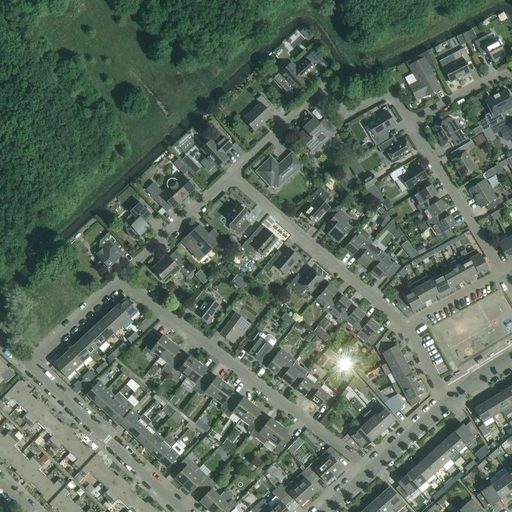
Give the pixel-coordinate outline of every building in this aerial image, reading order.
[(496,37),(495,37),(493,32),(486,35),(474,41),(482,57),(489,53),(493,61),(505,54),(500,45),(503,44),(500,38),(497,39),(496,37)] [(464,48),(452,54),(439,61),(450,82),(462,76),(463,77),(470,73),(465,62),(470,59),(464,48)] [(291,62),(279,73),(284,79),(279,84),(287,92),(292,87),(297,93),(309,81),(304,76),(307,73),(308,74),(323,60),(314,51),(296,67),(291,62)] [(418,82),(409,86),(416,100),(425,96),(440,89),(428,65),(424,58),(409,66),(413,73),(418,82)] [(502,112),(511,107),(511,106),(511,100),(506,89),(485,101),(492,114),(487,117),(487,120),(490,127),(506,119),(502,112)] [(260,103),(244,117),(249,123),(248,124),(255,131),(272,115),(266,109),(271,105),(261,95),(256,99),(260,103)] [(376,145),(388,138),(384,132),(395,125),(388,114),(383,113),(368,122),(374,132),(370,135),(376,145)] [(335,132),(324,119),(319,124),(314,118),(303,128),(305,129),(298,136),(311,151),(313,153),(327,139),(335,132)] [(466,140),(459,129),(454,120),(452,118),(450,118),(448,118),(445,120),(432,128),(442,145),(452,139),(456,146),(466,140)] [(511,122),(511,124),(508,118),(506,119),(490,127),(494,134),(499,131),(502,136),(502,137),(503,139),(507,141),(511,138),(511,122)] [(489,127),(483,130),(488,141),(494,138),(489,127)] [(219,131),(201,149),(208,156),(201,162),(208,170),(215,164),(217,167),(228,157),(224,154),(232,146),(223,136),(219,131)] [(389,139),(378,146),(381,153),(385,150),(393,163),(411,152),(403,138),(392,145),(389,139)] [(471,141),(460,147),(463,153),(451,160),(462,177),(476,169),(465,152),(474,147),(471,141)] [(271,158),(257,171),(270,186),(276,180),(280,185),(302,164),(292,153),(279,165),(271,158)] [(187,155),(181,161),(187,168),(193,162),(187,155)] [(402,166),(390,174),(394,181),(401,177),(408,189),(427,177),(419,165),(406,173),(402,166)] [(487,171),(489,175),(495,171),(493,167),(487,171)] [(372,174),(361,181),(366,189),(377,182),(372,174)] [(496,198),(485,179),(481,174),(473,179),(477,184),(469,189),(481,207),(485,205),(489,210),(503,201),(500,195),(496,198)] [(146,189),(159,204),(164,198),(172,206),(179,200),(180,201),(194,188),(182,175),(176,180),(174,178),(171,178),(168,180),(167,182),(167,185),(168,188),(163,192),(154,182),(146,189)] [(417,205),(421,212),(423,211),(435,203),(435,202),(432,197),(437,194),(431,184),(413,195),(419,204),(417,205)] [(314,202),(305,213),(309,217),(315,223),(329,207),(324,202),(330,195),(320,187),(309,198),(314,202)] [(387,199),(382,202),(386,209),(392,206),(387,199)] [(440,199),(435,202),(435,203),(423,211),(428,220),(426,221),(430,227),(432,226),(445,218),(441,212),(446,209),(440,199)] [(130,225),(125,225),(125,227),(126,229),(126,230),(126,231),(127,232),(128,234),(128,235),(129,236),(130,237),(132,238),(133,239),(134,239),(135,240),(137,240),(138,241),(139,241),(140,236),(149,227),(144,221),(151,215),(140,202),(129,211),(137,219),(130,225)] [(245,218),(249,214),(245,211),(247,208),(243,205),(241,205),(240,206),(236,202),(224,216),(231,221),(229,224),(229,228),(233,232),(235,231),(240,236),(251,223),(245,218)] [(344,225),(348,221),(350,218),(340,209),(338,212),(326,226),(331,230),(326,236),(336,246),(350,230),(344,225)] [(399,215),(394,218),(398,224),(403,221),(399,215)] [(450,215),(445,218),(432,226),(438,235),(436,236),(440,243),(454,234),(454,233),(454,225),(456,224),(450,215)] [(199,225),(181,241),(199,260),(216,244),(220,248),(227,243),(214,229),(208,234),(199,225)] [(259,226),(241,247),(249,253),(254,247),(263,255),(278,239),(266,228),(264,231),(259,226)] [(361,255),(371,244),(372,242),(367,238),(366,240),(357,232),(344,248),(352,255),(356,251),(361,255)] [(459,240),(460,240),(458,236),(448,241),(450,245),(454,243),(459,240)] [(511,253),(511,246),(507,238),(498,243),(507,261),(511,258),(509,255),(511,253)] [(109,239),(94,253),(98,257),(98,263),(103,263),(108,268),(113,263),(119,263),(119,258),(123,254),(109,239)] [(450,245),(448,241),(439,246),(441,250),(450,245)] [(379,251),(371,244),(361,255),(357,260),(366,267),(370,263),(375,267),(385,256),(386,254),(381,250),(379,251)] [(416,248),(419,254),(426,250),(423,245),(416,248)] [(270,261),(263,268),(268,272),(274,265),(279,268),(283,268),(287,271),(299,257),(289,248),(281,257),(276,253),(270,261)] [(478,273),(470,258),(465,249),(460,252),(461,255),(457,258),(457,259),(458,259),(470,281),(476,278),(474,275),(478,273)] [(476,249),(467,254),(470,258),(478,273),(484,269),(485,272),(489,270),(482,258),(480,253),(478,254),(476,249)] [(167,255),(152,268),(163,280),(170,274),(172,276),(179,269),(187,277),(192,272),(174,252),(169,257),(167,255)] [(393,263),(385,256),(375,267),(371,272),(379,279),(383,275),(389,279),(400,266),(394,261),(393,263)] [(458,259),(457,259),(448,264),(459,283),(465,280),(466,283),(470,281),(458,259)] [(459,283),(448,264),(439,269),(441,274),(451,291),(454,289),(452,286),(459,283)] [(297,274),(288,285),(300,295),(306,288),(311,293),(323,278),(312,268),(303,279),(297,274)] [(451,291),(441,274),(437,276),(435,271),(429,274),(441,296),(451,291)] [(441,296),(429,274),(420,279),(430,298),(436,295),(438,298),(441,296)] [(420,279),(411,285),(422,307),(426,305),(424,302),(430,298),(420,279)] [(322,308),(328,313),(329,311),(339,300),(334,295),(338,291),(329,283),(315,299),(324,306),(322,308)] [(413,312),(422,307),(411,285),(401,290),(393,294),(399,306),(407,301),(413,312)] [(204,289),(194,299),(200,303),(200,306),(195,312),(208,322),(220,306),(215,302),(216,301),(215,298),(204,289)] [(351,303),(343,295),(339,300),(329,311),(337,318),(336,320),(341,324),(343,323),(353,311),(348,307),(351,303)] [(126,297),(118,305),(130,318),(138,310),(126,297)] [(130,318),(118,305),(110,312),(122,325),(130,318)] [(234,306),(226,316),(231,320),(221,333),(232,341),(239,333),(241,335),(249,324),(236,314),(239,310),(234,306)] [(356,307),(353,311),(343,323),(351,330),(349,331),(355,337),(357,335),(356,335),(366,323),(361,319),(365,314),(356,307)] [(122,325),(110,312),(102,320),(114,333),(122,325)] [(151,313),(141,322),(143,324),(139,328),(143,332),(146,329),(156,319),(151,313)] [(370,319),(366,323),(356,335),(357,335),(364,342),(363,343),(369,348),(380,335),(375,331),(379,326),(370,319)] [(114,333),(102,320),(94,327),(106,340),(114,333)] [(106,340),(94,327),(86,334),(98,348),(106,340)] [(260,337),(263,333),(256,328),(248,339),(254,344),(247,352),(260,362),(272,346),(275,342),(276,340),(275,338),(270,335),(268,334),(266,335),(263,339),(260,337)] [(98,348),(86,334),(78,342),(90,355),(98,348)] [(160,357),(171,342),(162,335),(161,337),(156,334),(143,351),(145,353),(150,352),(151,351),(160,357)] [(395,345),(384,336),(384,335),(375,346),(380,354),(382,352),(387,362),(402,354),(396,345),(395,345)] [(90,355),(78,342),(70,349),(82,362),(90,355)] [(180,349),(171,342),(160,357),(168,364),(171,361),(175,364),(183,354),(178,351),(180,349)] [(123,343),(115,350),(119,354),(127,347),(123,343)] [(82,362),(70,349),(62,356),(74,370),(82,362)] [(294,362),(296,360),(289,355),(288,357),(279,350),(267,367),(276,374),(279,369),(285,373),(294,362)] [(187,378),(198,363),(189,356),(188,358),(183,354),(175,364),(173,367),(178,370),(178,371),(187,378)] [(407,364),(402,354),(387,362),(381,366),(386,375),(392,372),(407,364)] [(74,370),(62,356),(54,364),(66,377),(74,370)] [(0,385),(1,387),(7,382),(1,376),(9,368),(0,358),(0,385)] [(308,372),(309,371),(304,366),(303,368),(294,362),(285,373),(281,378),(290,385),(294,380),(299,384),(308,372)] [(197,392),(210,375),(205,371),(207,369),(198,363),(187,378),(195,384),(192,388),(197,392)] [(412,373),(407,364),(392,372),(398,381),(412,373)] [(134,376),(129,371),(126,369),(123,372),(131,379),(134,376)] [(354,373),(350,370),(349,369),(345,374),(350,378),(354,373)] [(323,383),(323,384),(324,382),(318,377),(317,379),(308,372),(299,384),(295,389),(304,396),(308,391),(313,395),(323,383)] [(417,383),(412,373),(398,381),(393,384),(398,394),(403,391),(417,383)] [(213,398),(225,383),(216,376),(215,379),(210,375),(197,392),(199,394),(204,393),(205,392),(213,398)] [(372,383),(369,379),(365,375),(361,377),(369,385),(372,383)] [(142,383),(134,376),(131,379),(139,386),(142,383)] [(77,393),(87,383),(84,380),(83,379),(72,389),(77,393)] [(19,405),(30,394),(23,386),(24,385),(19,380),(1,399),(6,404),(12,398),(19,405)] [(95,402),(107,389),(99,381),(86,394),(95,402)] [(150,389),(146,386),(142,383),(139,386),(147,393),(150,389)] [(224,413),(237,396),(232,392),(234,390),(225,383),(213,398),(222,404),(221,406),(221,411),(224,413)] [(328,407),(338,393),(333,388),(331,390),(323,384),(323,383),(313,395),(310,400),(319,407),(322,402),(328,407)] [(422,393),(417,383),(403,391),(408,401),(408,400),(411,406),(420,401),(417,396),(422,393)] [(511,386),(502,391),(511,407),(511,386)] [(102,409),(115,396),(107,389),(95,402),(102,409)] [(511,411),(511,407),(502,391),(493,397),(501,411),(504,416),(511,411)] [(119,392),(115,396),(102,409),(110,417),(126,400),(119,392)] [(26,423),(44,404),(40,399),(38,401),(30,394),(19,405),(27,412),(21,418),(26,423)] [(126,400),(110,417),(119,425),(120,423),(120,422),(132,409),(139,402),(131,395),(126,400)] [(240,419),(252,404),(243,397),(242,399),(237,396),(224,413),(228,416),(232,412),(240,419)] [(167,404),(162,400),(159,397),(156,400),(164,407),(167,404)] [(501,411),(493,397),(484,402),(492,416),(501,411)] [(389,398),(385,402),(384,403),(393,412),(397,408),(389,398)] [(492,416),(484,402),(474,408),(483,422),(492,416)] [(395,420),(384,407),(380,403),(372,410),(375,414),(387,427),(395,420)] [(44,429),(55,417),(48,410),(49,408),(44,404),(26,423),(31,427),(37,422),(44,429)] [(175,411),(172,408),(167,404),(164,407),(173,414),(175,411)] [(251,433),(264,416),(259,413),(261,411),(252,404),(240,419),(249,425),(248,427),(248,431),(251,433)] [(140,417),(132,409),(120,422),(120,423),(128,430),(140,417)] [(183,417),(179,414),(175,411),(173,414),(170,417),(178,424),(183,417)] [(143,414),(140,417),(128,430),(136,438),(148,424),(151,421),(143,414)] [(387,427),(375,414),(367,421),(379,434),(387,427)] [(264,444),(268,439),(279,424),(270,418),(269,420),(264,416),(251,433),(264,444)] [(51,447),(69,427),(65,423),(63,425),(55,417),(44,429),(52,436),(46,442),(51,447)] [(367,421),(359,428),(371,442),(379,434),(367,421)] [(474,436),(478,432),(471,421),(465,426),(463,424),(454,431),(466,445),(474,437),(474,436)] [(144,445),(156,432),(148,424),(136,438),(144,445)] [(288,431),(279,424),(268,439),(276,446),(275,447),(275,452),(278,454),(291,437),(286,433),(288,431)] [(484,424),(478,427),(485,438),(490,434),(484,424)] [(359,428),(357,425),(342,440),(356,451),(361,447),(363,449),(371,442),(359,428)] [(69,453),(80,441),(73,434),(74,432),(69,427),(51,447),(56,451),(62,445),(69,453)] [(0,450),(15,435),(10,431),(4,437),(0,432),(0,450)] [(466,445),(454,431),(446,439),(458,452),(466,445)] [(151,452),(164,439),(156,432),(144,445),(151,452)] [(19,440),(15,435),(0,450),(0,457),(1,459),(3,457),(11,464),(21,453),(14,446),(19,440)] [(168,435),(164,439),(151,452),(159,460),(172,447),(176,442),(168,435)] [(458,452),(446,439),(438,446),(450,459),(458,452)] [(88,448),(80,441),(69,453),(77,460),(71,466),(76,470),(95,451),(89,446),(88,448)] [(442,466),(450,459),(438,446),(430,453),(442,466)] [(180,455),(172,447),(159,460),(167,468),(180,455)] [(339,456),(331,447),(318,458),(334,475),(342,468),(335,460),(339,456)] [(22,478),(40,459),(35,454),(29,460),(21,453),(11,464),(18,472),(17,473),(22,478)] [(102,458),(97,453),(79,472),(84,477),(89,471),(99,480),(109,469),(100,460),(102,458)] [(442,466),(430,453),(422,460),(434,473),(442,466)] [(183,485),(199,468),(186,457),(177,466),(182,470),(174,478),(183,485)] [(334,475),(318,458),(310,465),(305,469),(314,479),(319,475),(326,483),(334,475)] [(44,464),(40,459),(22,478),(26,483),(28,481),(36,488),(47,477),(39,469),(44,464)] [(434,473),(422,460),(414,467),(426,481),(434,473)] [(426,481),(414,467),(406,475),(418,488),(426,481)] [(199,468),(183,485),(191,493),(198,485),(202,489),(211,480),(199,468)] [(119,478),(109,469),(99,480),(108,489),(103,495),(107,500),(125,480),(121,476),(119,478)] [(305,469),(292,480),(297,485),(309,498),(317,491),(310,483),(314,479),(305,469)] [(511,490),(511,478),(508,473),(499,479),(509,493),(511,490)] [(418,488),(406,475),(398,482),(400,484),(395,488),(404,498),(409,494),(409,495),(418,488)] [(509,493),(499,479),(496,475),(489,479),(489,481),(490,483),(491,484),(490,485),(500,499),(509,493)] [(47,502),(65,483),(60,478),(54,484),(47,477),(36,488),(43,495),(41,497),(47,502)] [(130,485),(125,480),(107,500),(112,504),(118,498),(127,507),(138,496),(129,487),(130,485)] [(212,488),(216,484),(211,480),(202,489),(206,493),(199,501),(207,509),(220,495),(212,488)] [(308,498),(297,485),(292,480),(284,487),(281,484),(277,488),(289,502),(293,498),(300,505),(308,498)] [(72,490),(67,485),(49,504),(54,509),(56,507),(60,511),(68,511),(76,504),(66,496),(72,490)] [(500,499),(490,485),(481,491),(481,492),(476,496),(484,507),(489,503),(491,506),(500,499)] [(397,511),(406,505),(390,486),(381,494),(393,508),(396,511),(397,511)] [(290,511),(285,505),(289,502),(277,488),(272,492),(276,496),(273,499),(272,502),(274,505),(271,508),(275,511),(290,511)] [(220,495),(207,509),(210,511),(227,511),(236,503),(231,499),(233,496),(232,493),(230,490),(226,490),(224,493),(223,492),(220,495)] [(388,511),(393,508),(381,494),(372,502),(381,511),(388,511)] [(148,505),(138,496),(127,507),(132,511),(149,511),(154,508),(149,503),(148,505)] [(477,511),(481,509),(481,508),(472,499),(467,503),(467,502),(459,510),(460,511),(477,511)] [(365,511),(381,511),(372,502),(364,510),(365,511)] [(275,511),(271,508),(267,503),(257,511),(275,511)]
